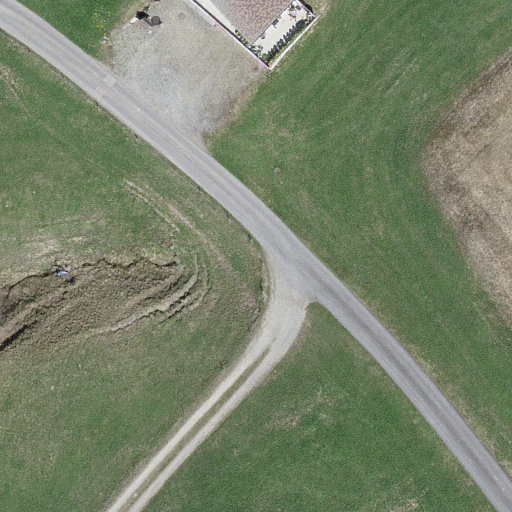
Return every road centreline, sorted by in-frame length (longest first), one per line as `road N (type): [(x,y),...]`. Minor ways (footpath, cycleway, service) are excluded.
road 1 (residential): [(0,8),(124,97),(310,276),(495,511)]
road 2 (track): [(121,511),(273,336),(310,276)]
